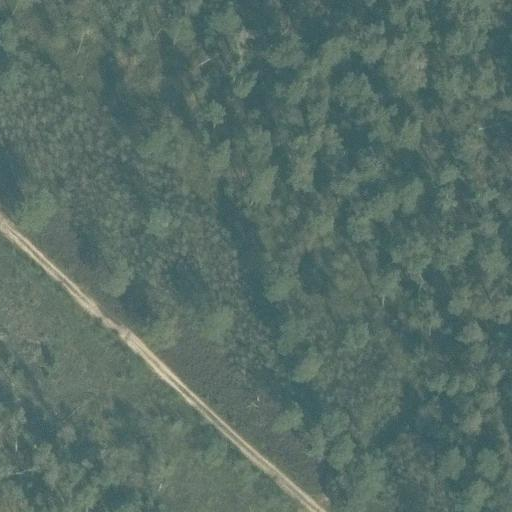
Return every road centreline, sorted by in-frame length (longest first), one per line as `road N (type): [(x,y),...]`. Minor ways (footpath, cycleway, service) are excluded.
road 1 (track): [(0,223),(317,511)]
road 2 (track): [(323,511),(511,278)]
